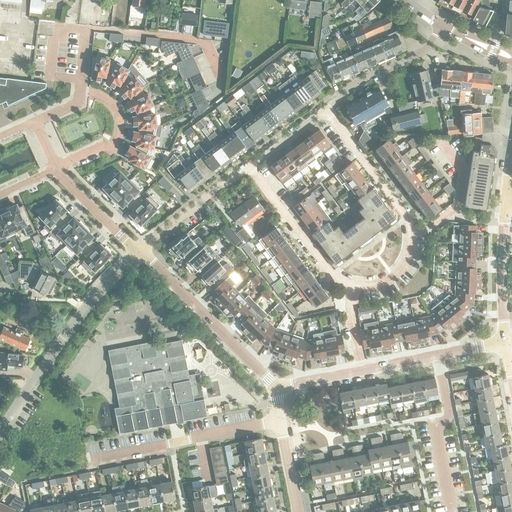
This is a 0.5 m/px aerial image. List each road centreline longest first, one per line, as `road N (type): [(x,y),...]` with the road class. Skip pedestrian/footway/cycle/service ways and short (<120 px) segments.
road 1 (residential): [(325,110),(413,234),(394,278),(356,285)]
road 2 (residential): [(0,432),(91,300),(138,252)]
road 3 (residential): [(88,457),(280,421)]
road 4 (residential): [(138,252),(275,387)]
road 5 (residential): [(56,167),(115,140),(113,106),(80,91),(76,102),(36,123)]
road 6 (residential): [(356,285),(330,272),(250,167)]
road 7 (residential): [(363,369),(503,341)]
road 8 (residential): [(503,341),(506,200)]
road 9 (residential): [(325,110),(344,90),(430,42)]
